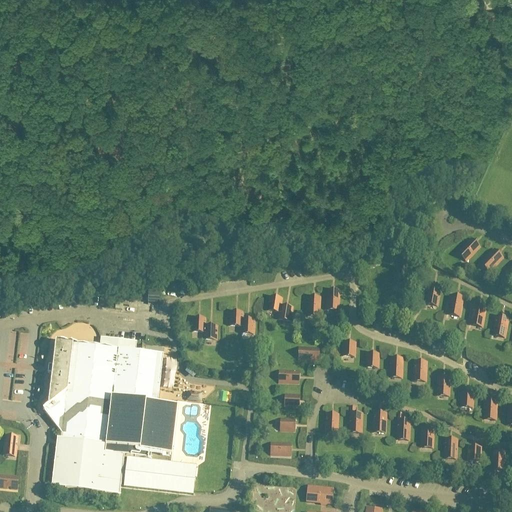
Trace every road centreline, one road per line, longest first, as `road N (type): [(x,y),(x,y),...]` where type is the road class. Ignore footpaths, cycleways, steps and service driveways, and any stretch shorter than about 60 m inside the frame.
road 1 (residential): [(511,393),(435,355),(363,333),(351,318),(345,277),(171,302),(154,315)]
road 2 (residential): [(166,511),(228,499),(243,469),(312,477)]
road 3 (residential): [(355,485),(505,508)]
